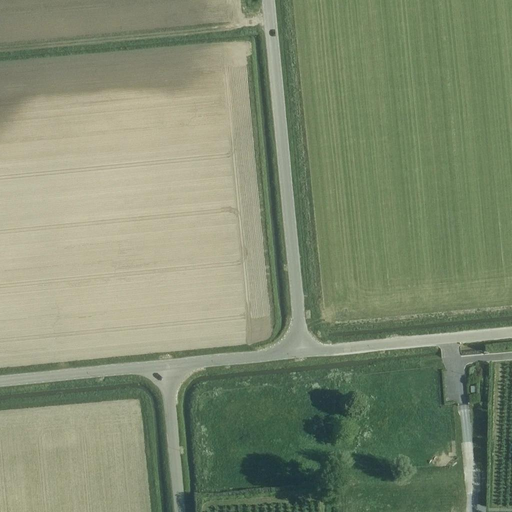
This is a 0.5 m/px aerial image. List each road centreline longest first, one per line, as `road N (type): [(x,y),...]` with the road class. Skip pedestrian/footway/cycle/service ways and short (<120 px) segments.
road 1 (tertiary): [(301,352),(268,0)]
road 2 (unclassified): [(301,352),(511,333)]
road 3 (tertiary): [(0,381),(166,365)]
road 4 (unclassified): [(179,511),(166,365)]
road 5 (tertiary): [(166,365),(301,352)]
